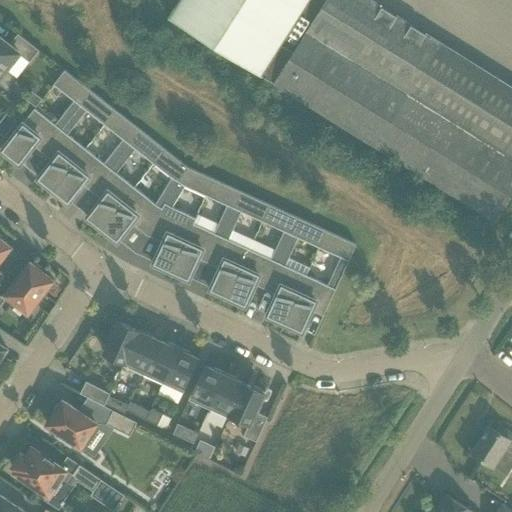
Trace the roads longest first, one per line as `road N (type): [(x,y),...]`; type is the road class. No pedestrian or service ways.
road 1 (residential): [(96,273),(303,366),(365,374),(424,365),(451,378)]
road 2 (residential): [(96,273),(0,421)]
road 3 (residential): [(366,511),(451,378)]
road 4 (residential): [(0,196),(96,273)]
